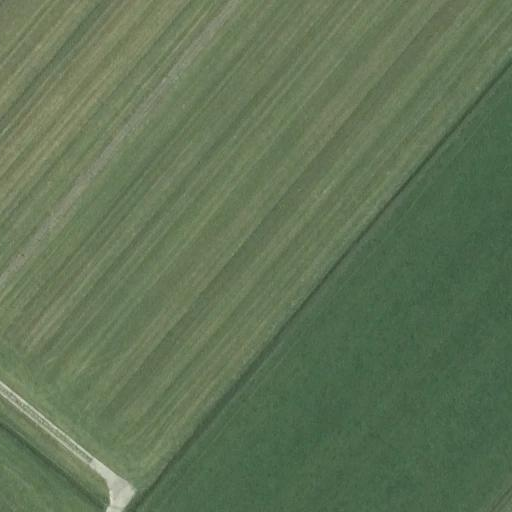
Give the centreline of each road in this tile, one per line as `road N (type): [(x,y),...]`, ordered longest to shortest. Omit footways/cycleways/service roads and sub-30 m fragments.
road 1 (track): [(234,0),(0,282)]
road 2 (track): [(115,511),(127,498),(116,482),(0,386)]
